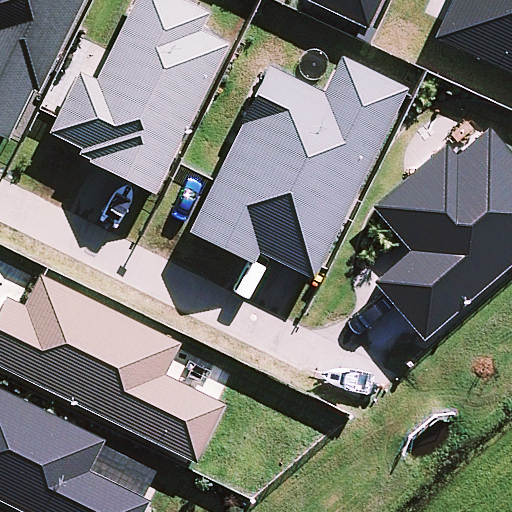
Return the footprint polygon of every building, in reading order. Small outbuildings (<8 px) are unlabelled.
[(36,97),(82,0),(0,0),(0,141),(5,144),(30,94),(36,97)] [(151,200),(227,47),(199,33),(207,16),(174,0),(133,0),(93,83),(76,74),(46,136),(78,152),(75,158),(85,163),(83,166),(151,200)] [(300,0),(300,2),(365,33),(380,0),(300,0)] [(511,78),(511,0),(451,0),(432,41),(511,78)] [(310,283),(404,91),(339,58),(321,96),(267,69),(204,198),(186,236),(250,267),(256,257),(310,283)] [(421,343),(511,265),(511,162),(486,132),(453,159),(443,147),(370,209),(408,255),(370,284),(421,343)] [(3,300),(0,306),(0,371),(193,468),(223,407),(162,378),(177,347),(38,278),(22,309),(3,300)] [(143,511),(148,504),(140,500),(87,474),(100,448),(103,443),(0,392),(0,504),(16,511),(143,511)] [(87,474),(140,500),(153,474),(100,448),(87,474)]
